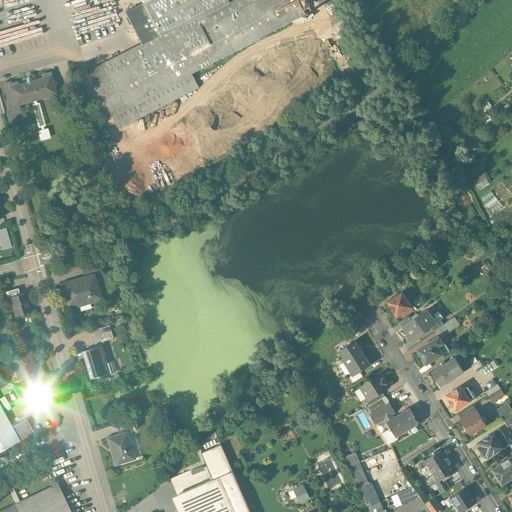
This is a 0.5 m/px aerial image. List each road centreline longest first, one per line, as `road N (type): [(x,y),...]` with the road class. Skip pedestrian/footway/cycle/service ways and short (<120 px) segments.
road 1 (residential): [(372,318),(494,511)]
road 2 (residential): [(33,262),(83,429)]
road 3 (residential): [(0,144),(33,262)]
